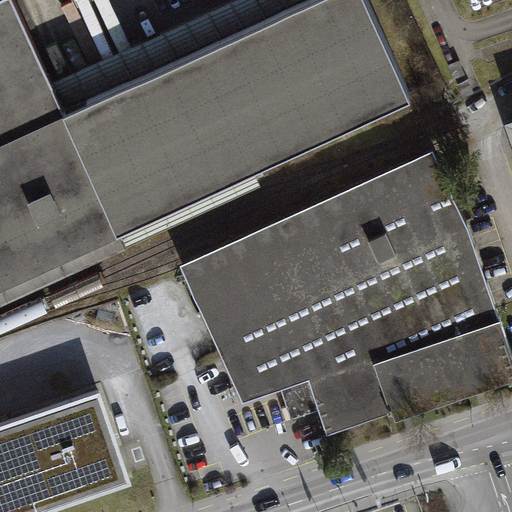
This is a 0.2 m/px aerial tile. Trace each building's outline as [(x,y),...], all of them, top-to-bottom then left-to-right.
[(0,0),(0,277),(112,228),(57,106),(46,82),(9,0),(0,0)] [(57,106),(294,0),(229,0),(46,82),(57,106)] [(294,0),(57,106),(112,228),(409,96),(365,0),(294,0)] [(323,429),(393,406),(375,355),(499,314),(466,220),(434,156),(183,271),(242,400),(258,394),(279,386),(289,421),(317,410),(323,429)] [(511,354),(499,314),(375,355),(393,406),(396,415),(511,373),(511,354)] [(102,385),(0,418),(0,511),(25,511),(89,491),(132,476),(102,385)]
